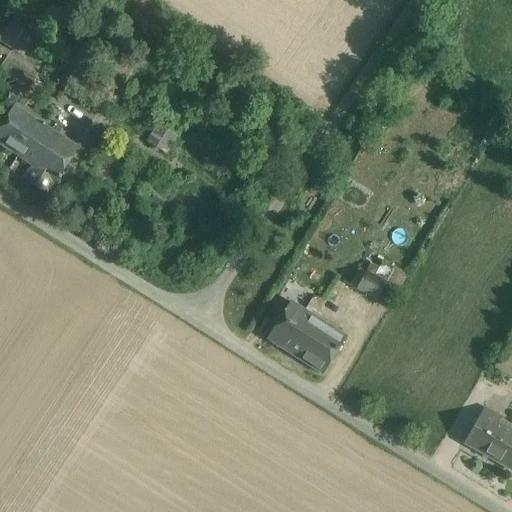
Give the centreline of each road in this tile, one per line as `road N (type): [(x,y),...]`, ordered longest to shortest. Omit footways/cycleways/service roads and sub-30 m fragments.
road 1 (unclassified): [(0,196),(502,511)]
road 2 (track): [(198,319),(418,0)]
